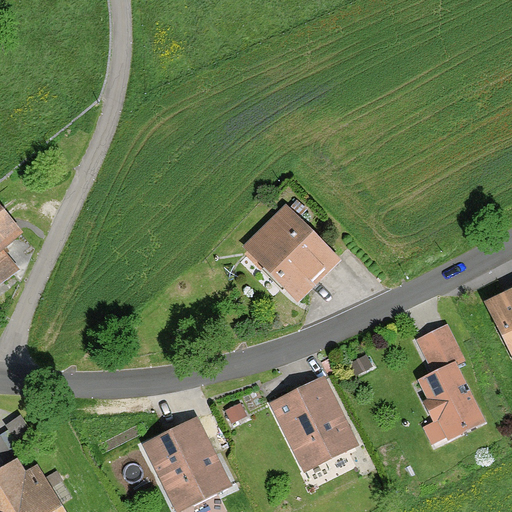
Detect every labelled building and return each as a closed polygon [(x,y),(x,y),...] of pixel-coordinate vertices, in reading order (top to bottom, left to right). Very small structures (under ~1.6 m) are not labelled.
[(23,237),(0,209),(0,289),(17,276),(0,256),(23,237)] [(340,266),(287,209),(246,248),(299,304),(340,266)] [(511,296),(489,308),(511,351),(511,296)] [(465,364),(450,329),(418,343),(434,377),(421,382),(448,444),(487,426),(460,366),(465,364)] [(327,381),(273,407),(305,474),(359,447),(327,381)] [(197,511),(233,493),(195,421),(144,448),(177,511),(197,511)] [(0,511),(62,511),(42,477),(26,486),(16,470),(0,479),(0,511)]
